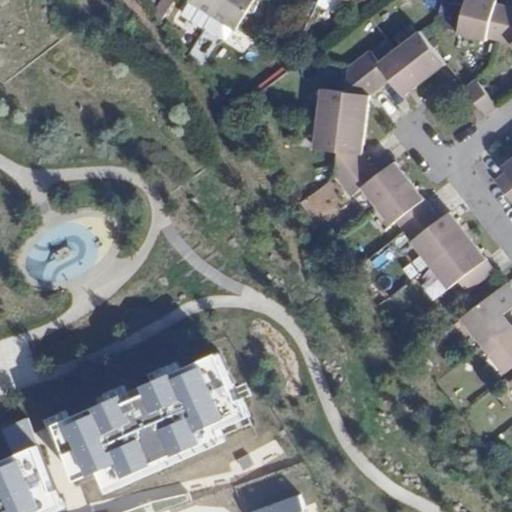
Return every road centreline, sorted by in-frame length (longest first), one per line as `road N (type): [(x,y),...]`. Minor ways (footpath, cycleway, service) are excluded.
road 1 (track): [(116,0),(330,281)]
road 2 (residential): [(511,113),(450,159),(511,240)]
